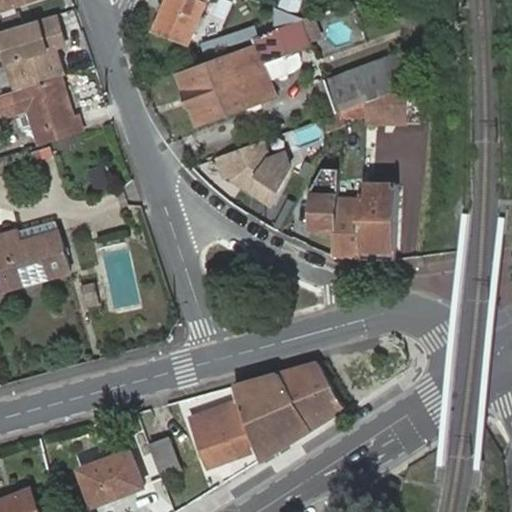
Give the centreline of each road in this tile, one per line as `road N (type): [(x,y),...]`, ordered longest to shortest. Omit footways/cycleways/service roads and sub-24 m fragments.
road 1 (primary): [(297,486),(359,467),(503,382)]
road 2 (primary): [(483,349),(297,486)]
road 3 (residential): [(347,324),(339,291),(316,275),(186,207),(167,213)]
road 4 (secondary): [(0,419),(215,360)]
road 5 (tertiary): [(101,8),(167,213)]
road 6 (tertiary): [(167,213),(215,360)]
road 7 (secondary): [(347,324),(420,315),(483,349)]
road 8 (secondary): [(215,360),(347,324)]
